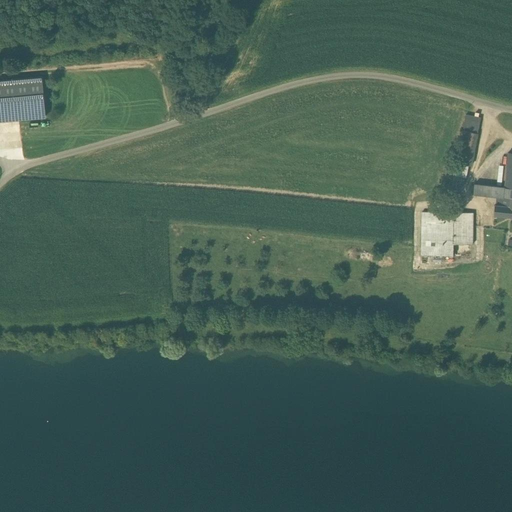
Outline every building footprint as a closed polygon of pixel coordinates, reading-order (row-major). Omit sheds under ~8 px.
[(0,120),(45,117),(41,77),(0,80),(0,120)] [(482,118),(466,115),(451,177),(467,180),(482,118)] [(497,197),(496,205),(511,206),(511,152),(509,153),(505,187),(504,197),(497,197)] [(474,194),(497,197),(504,197),(505,187),(475,184),(474,194)] [(511,206),(496,205),(495,204),(494,215),(511,216),(511,206)] [(473,244),(473,213),(422,212),(421,255),(455,255),(456,251),(454,251),(454,244),(473,244)]
